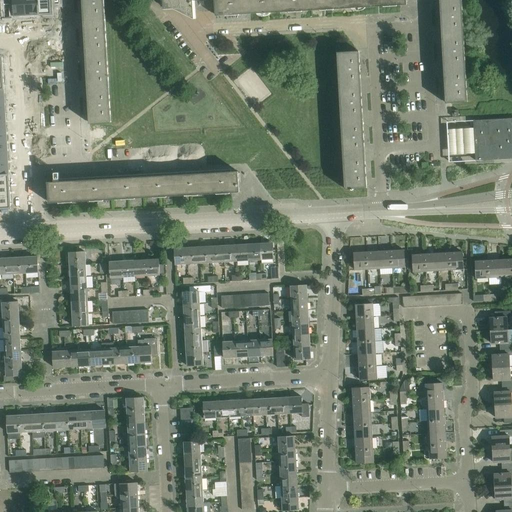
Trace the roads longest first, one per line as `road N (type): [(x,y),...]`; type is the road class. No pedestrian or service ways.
road 1 (tertiary): [(25,229),(336,213)]
road 2 (residential): [(469,482),(467,310),(407,314)]
road 3 (residential): [(187,29),(352,21),(371,29)]
road 4 (residential): [(22,164),(76,161),(65,39)]
road 5 (residential): [(379,150),(434,146),(426,26)]
road 6 (residential): [(160,384),(330,377)]
road 7 (residential): [(330,377),(336,213)]
road 8 (residential): [(0,394),(160,384)]
road 9 (residential): [(9,486),(165,476)]
road 10 (residential): [(327,488),(469,482)]
road 11 (residential): [(22,164),(15,41)]
road 12 (residential): [(379,150),(371,29)]
